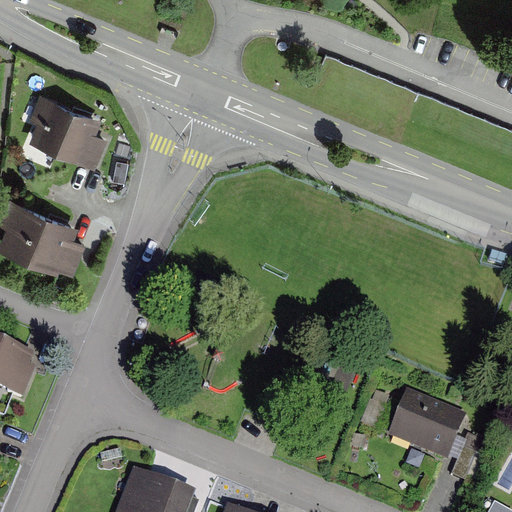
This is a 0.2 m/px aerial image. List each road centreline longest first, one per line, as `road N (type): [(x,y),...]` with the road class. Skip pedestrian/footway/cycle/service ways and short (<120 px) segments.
road 1 (tertiary): [(205,92),(511,212)]
road 2 (residential): [(81,392),(369,511)]
road 3 (residential): [(205,92),(101,341)]
road 4 (tertiary): [(0,0),(205,92)]
road 5 (residential): [(81,392),(31,511)]
